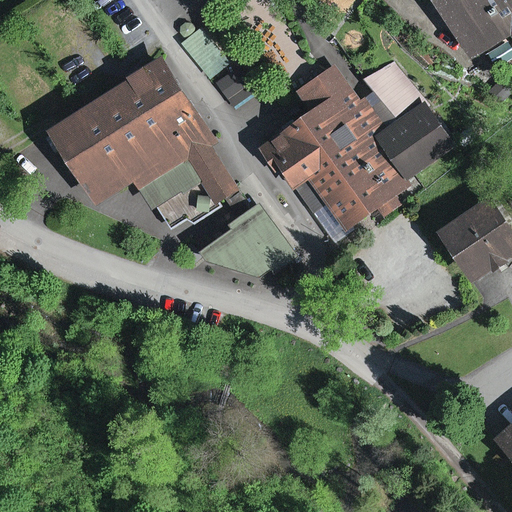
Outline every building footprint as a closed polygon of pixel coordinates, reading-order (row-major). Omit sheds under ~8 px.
[(511,0),(445,0),(482,57),(511,37),(511,0)] [(210,62),(233,99),(254,86),(231,49),(210,62)] [(349,234),(406,197),(419,188),(412,177),(460,146),(398,53),(364,76),(375,92),(360,102),(336,66),(317,78),(298,90),(313,112),(265,144),(284,172),(290,182),(307,171),(349,234)] [(140,79),(61,131),(108,203),(167,165),(171,171),(151,184),(180,228),(196,217),(202,222),(251,190),(222,146),(227,139),(171,55),(138,77),(140,79)] [(511,269),(511,211),(499,193),(447,230),(487,287),(511,269)] [(272,207),(212,250),(219,263),(277,279),(308,258),(272,207)] [(511,429),(499,441),(511,456),(511,429)]
